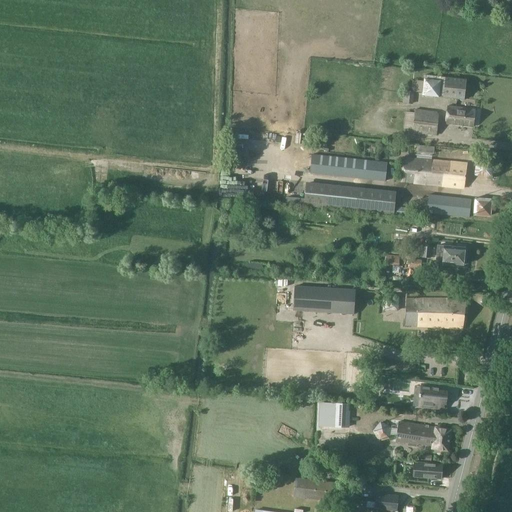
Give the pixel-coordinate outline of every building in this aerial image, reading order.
[(489,0),(480,0),(477,13),(486,16),(489,0)] [(423,88),(423,93),(422,96),(464,100),(466,80),(424,76),(424,79),(423,88)] [(404,85),(407,85),(406,91),(404,91),(403,103),(412,104),(413,92),(423,93),(423,88),(424,79),(413,78),(413,79),(409,79),(409,80),(405,80),(404,85)] [(476,110),(448,106),(445,123),(473,127),(476,110)] [(437,135),(439,115),(437,113),(415,110),(415,114),(406,113),(404,128),(413,129),(413,132),(437,135)] [(310,173),(385,181),(387,163),(312,155),(310,173)] [(423,184),(464,188),(467,164),(417,159),(404,158),(402,181),(423,184)] [(493,160),(477,158),(475,175),(492,176),(493,160)] [(306,184),(304,205),(393,215),(394,206),(396,195),(306,184)] [(429,195),(427,213),(470,217),(472,199),(429,195)] [(492,199),(474,198),(473,216),(491,217),(492,199)] [(394,206),(393,215),(410,217),(411,208),(394,206)] [(465,248),(444,246),(437,245),(435,265),(443,266),(443,263),(464,265),(465,248)] [(423,246),(422,257),(430,258),(431,247),(423,246)] [(387,255),(387,264),(399,265),(400,256),(387,255)] [(294,286),(293,311),(323,313),(325,288),(294,286)] [(325,288),(323,313),(354,315),(354,308),(355,290),(325,288)] [(443,328),(448,299),(406,299),(404,326),(443,328)] [(448,299),(443,328),(449,328),(463,330),(466,301),(448,299)] [(421,387),(419,407),(436,408),(436,404),(446,405),(447,391),(431,390),(431,388),(421,387)] [(320,403),(320,411),(323,411),(322,426),(347,427),(348,411),(348,404),(323,403),(320,403)] [(432,448),(447,451),(451,431),(428,427),(426,426),(399,422),(396,443),(432,449),(432,448)] [(415,462),(413,477),(441,479),(442,464),(415,462)] [(338,483),(295,478),(293,497),(335,502),(338,483)] [(376,494),(374,509),(396,511),(398,496),(376,494)] [(319,502),(318,511),(334,511),(335,504),(319,502)]
